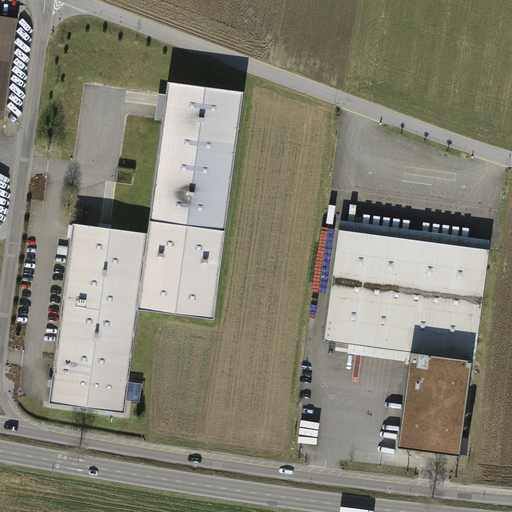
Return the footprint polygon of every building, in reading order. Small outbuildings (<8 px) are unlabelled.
[(0,117),(6,118),(15,43),(0,41),(0,117)] [(148,233),(74,223),(50,402),(125,412),(139,309),(214,319),(245,92),(168,82),(148,233)] [(132,185),(134,170),(119,168),(117,183),(132,185)] [(490,250),(339,230),(325,342),(411,353),(473,362),(475,362),(490,250)] [(461,458),(473,362),(411,353),(399,450),(461,458)]
